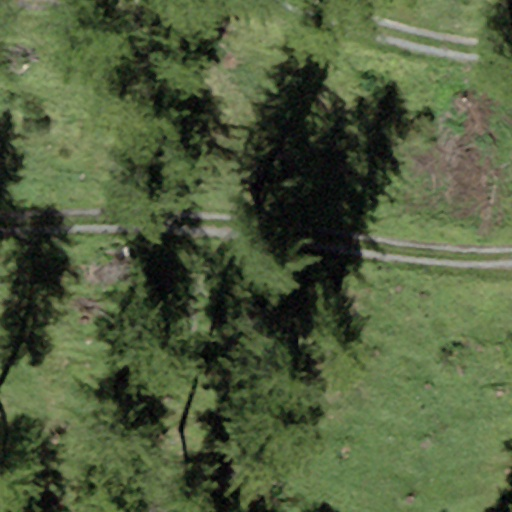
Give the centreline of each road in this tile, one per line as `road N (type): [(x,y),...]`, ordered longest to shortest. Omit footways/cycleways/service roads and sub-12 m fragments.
road 1 (track): [(0,228),(459,266),(511,257)]
road 2 (track): [(511,57),(425,48),(289,0)]
